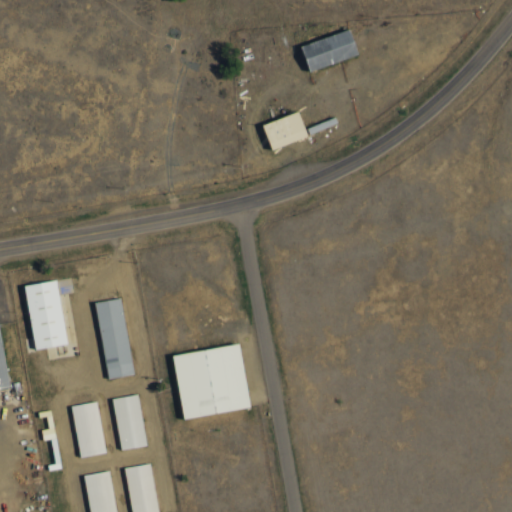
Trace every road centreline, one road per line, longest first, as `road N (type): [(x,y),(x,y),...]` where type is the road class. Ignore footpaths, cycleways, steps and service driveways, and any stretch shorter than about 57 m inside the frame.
road 1 (tertiary): [(511,15),(427,107),(333,170),(167,219),(0,247)]
road 2 (residential): [(238,202),(302,511)]
